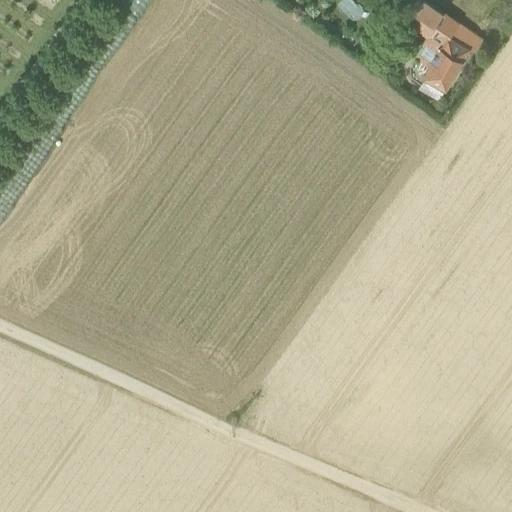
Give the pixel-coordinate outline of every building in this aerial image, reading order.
[(422,66),(428,70),(447,36),(467,47),(474,33),(456,23),(457,23),(424,0),(393,0),(389,7),(429,35),(416,57),(418,58),(424,62),(422,66)] [(485,40),(474,33),(467,47),(476,53),(485,40)] [(444,87),(467,47),(447,36),(428,70),(425,76),(444,87)] [(415,63),(422,66),(424,62),(418,58),(415,63)] [(444,87),(425,76),(418,87),(438,98),(444,87)]
